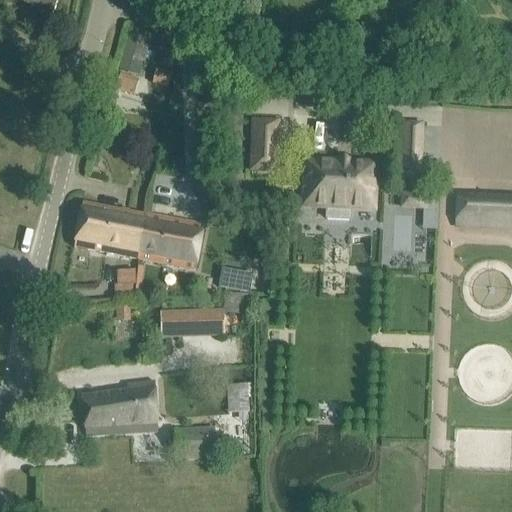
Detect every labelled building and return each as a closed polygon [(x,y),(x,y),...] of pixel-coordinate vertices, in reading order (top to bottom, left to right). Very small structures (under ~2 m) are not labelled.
[(17,0),(51,18),(60,0),(17,0)] [(155,71),(152,85),(168,89),(171,74),(155,71)] [(210,85),(199,123),(216,128),(228,90),(210,85)] [(419,181),(421,126),(406,126),(404,181),(419,181)] [(253,146),(251,171),(275,172),(277,148),(253,146)] [(303,210),(302,234),(306,234),(306,237),(316,237),(316,234),(319,234),(318,246),(349,247),(349,258),(373,259),(375,214),(381,214),(382,187),(376,187),(376,182),(379,182),(380,173),(376,172),(377,165),(351,164),(351,168),(337,168),(338,163),(305,162),(304,188),(303,210)] [(406,210),(422,209),(422,193),(406,193),(406,210)] [(511,200),(458,198),(457,227),(511,228),(511,200)] [(140,262),(149,217),(83,205),(74,249),(140,262)] [(149,217),(140,262),(195,272),(204,228),(149,217)] [(135,271),(117,272),(118,286),(136,285),(135,271)] [(129,322),(130,308),(117,307),(116,322),(129,322)] [(160,313),(160,340),(223,338),(222,310),(160,313)] [(82,398),(86,435),(86,438),(158,434),(155,383),(147,385),(128,387),(128,392),(82,398)] [(178,464),(186,464),(217,461),(214,431),(175,434),(178,464)]
